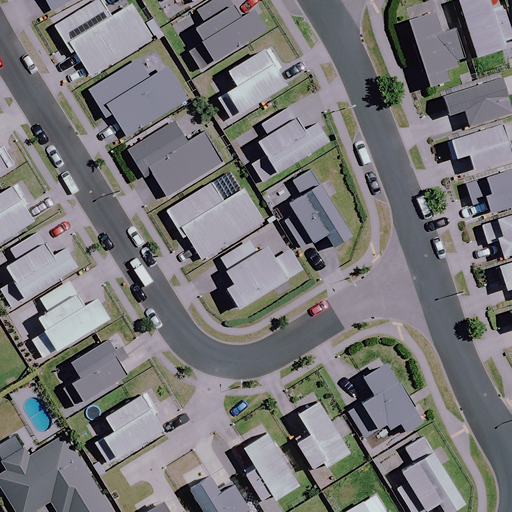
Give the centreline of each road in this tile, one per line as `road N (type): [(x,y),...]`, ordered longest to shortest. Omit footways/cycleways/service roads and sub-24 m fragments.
road 1 (residential): [(424,264),(277,355),(242,361),(185,341),(0,39)]
road 2 (tertiary): [(424,264),(383,135),(327,6)]
road 3 (tertiary): [(511,441),(485,408),(424,264)]
